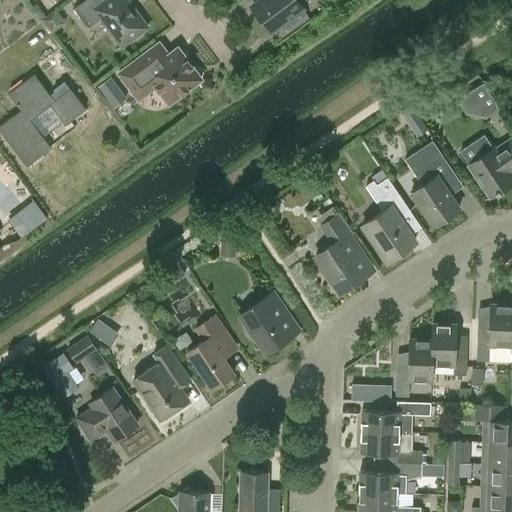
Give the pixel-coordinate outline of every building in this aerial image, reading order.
[(148,27),(127,0),(105,0),(100,4),(97,0),(85,0),(74,9),(88,28),(101,18),(122,46),(148,27)] [(260,0),(252,6),(270,30),(303,6),(300,3),(303,0),(260,0)] [(178,47),(169,53),(160,41),(118,73),(138,99),(156,86),(169,103),(201,79),(178,47)] [(65,125),(86,109),(70,89),(54,101),(33,74),(8,93),(21,110),(0,125),(0,130),(27,166),(51,148),(30,120),(50,105),(65,125)] [(484,82),(457,99),(465,113),(488,118),(501,109),(484,82)] [(427,128),(410,103),(400,110),(417,135),(427,128)] [(473,142),(482,155),(468,164),(469,165),(470,164),(491,195),(485,200),(485,201),(501,190),(499,188),(511,179),(511,176),(508,171),(511,167),(511,138),(494,150),(493,148),(494,148),(494,147),(493,147),(484,134),(473,142)] [(447,216),(459,207),(444,186),(457,177),(432,140),(405,159),(422,184),(411,192),(433,225),(436,223),(440,224),(447,219),(447,216)] [(387,260),(415,241),(399,217),(410,210),(387,177),(376,185),(373,180),(366,185),(383,211),(362,225),(387,260)] [(332,280),(340,292),(373,270),(337,216),(323,225),(335,242),(316,256),(323,267),(320,269),(329,282),(332,280)] [(265,352),(298,330),(273,293),(240,315),(247,326),(244,328),(253,341),(256,339),(265,352)] [(511,361),(511,345),(511,340),(511,304),(490,304),(489,327),(478,327),(476,360),(489,361),(511,361)] [(212,389),(234,374),(223,358),(228,354),(214,333),(223,327),(215,315),(195,328),(203,340),(186,351),(212,389)] [(432,324),(431,340),(432,364),(454,364),(453,374),(466,375),(466,358),(454,358),(455,324),(432,324)] [(88,335),(68,348),(77,362),(97,348),(88,335)] [(431,380),(432,364),(431,340),(409,339),(408,372),(396,372),(395,396),(408,396),(409,379),(431,380)] [(179,386),(190,379),(166,344),(153,353),(159,361),(133,378),(160,419),(188,400),(179,386)] [(78,385),(68,370),(73,367),(63,352),(43,365),(63,395),(78,385)] [(353,400),(394,400),(394,382),(353,381),(353,400)] [(115,439),(137,425),(112,388),(90,402),(93,406),(76,418),(91,439),(108,428),(115,439)] [(430,415),(430,402),(405,402),(405,412),(405,414),(412,415),(430,415)] [(483,418),(482,441),(511,442),(511,419),(504,419),(504,404),(474,403),(474,418),(483,418)] [(411,432),(412,415),(405,414),(405,412),(399,412),(399,410),(361,409),(361,431),(398,432),(411,432)] [(411,432),(398,432),(361,431),(360,452),(390,453),(390,462),(421,463),(421,449),(411,449),(411,432)] [(460,439),(449,439),(448,461),(459,462),(460,439)] [(511,442),(482,441),(482,463),(511,464),(511,442)] [(459,462),(448,461),(447,483),(458,484),(459,462)] [(359,470),(359,492),(396,493),(406,493),(407,479),(421,475),(421,463),(390,462),(390,471),(359,470)] [(511,464),(482,463),(481,485),(511,486),(511,464)] [(278,511),(279,511),(266,510),(267,472),(240,472),(239,510),(254,511),(253,511),(278,511)] [(511,486),(481,485),(480,507),(471,506),(471,511),(500,511),(500,508),(511,508),(511,486)] [(208,511),(209,492),(190,491),(187,487),(182,491),(179,491),(179,493),(171,498),(178,509),(178,511),(208,511)] [(396,505),(396,493),(359,492),(358,511),(419,511),(420,506),(396,505)]
